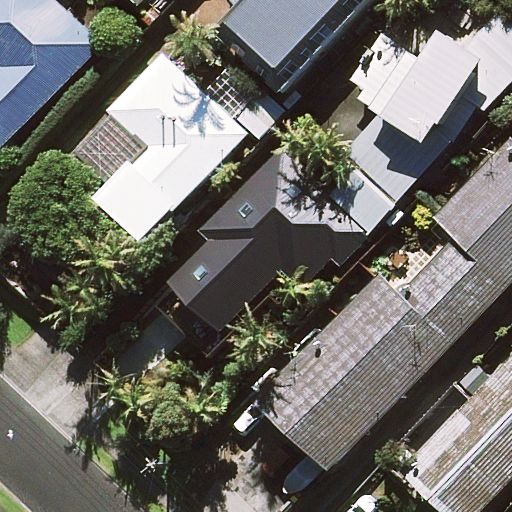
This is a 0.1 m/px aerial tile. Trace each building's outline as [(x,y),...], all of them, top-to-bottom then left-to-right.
[(0,0),(0,146),(4,143),(10,149),(108,47),(59,0),(0,0)] [(375,0),(262,0),(229,35),(289,91),(375,0)] [(433,59),(390,31),(359,80),(373,89),(367,98),(391,113),(352,155),(365,167),(340,194),(291,149),(213,234),(224,244),(186,285),(232,327),(287,267),(311,288),(340,256),(348,264),(487,112),(493,117),(511,96),(511,16),(506,11),(474,47),(457,32),(433,59)] [(238,64),(211,94),(171,58),(86,152),(125,187),(117,196),(158,233),(176,212),(181,216),(255,134),(267,145),(294,114),(238,64)] [(260,392),(267,399),(339,468),(511,289),(511,144),(442,217),(457,233),(396,296),(381,282),(291,375),(284,367),(260,392)] [(486,511),(511,484),(511,364),(464,415),(451,402),(425,430),(438,442),(411,471),(453,511),(486,511)]
